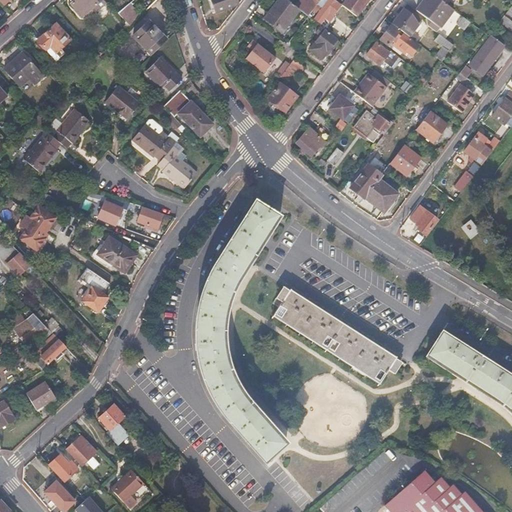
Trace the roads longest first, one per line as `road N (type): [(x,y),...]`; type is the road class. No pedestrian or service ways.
road 1 (residential): [(301,511),(186,390),(186,323),(212,248),(240,204),(243,164)]
road 2 (residential): [(243,164),(150,275),(106,373),(1,473)]
road 3 (residential): [(381,244),(511,70)]
road 4 (residential): [(388,0),(270,154)]
road 5 (tertiary): [(381,244),(511,326)]
road 6 (tertiary): [(270,154),(381,244)]
